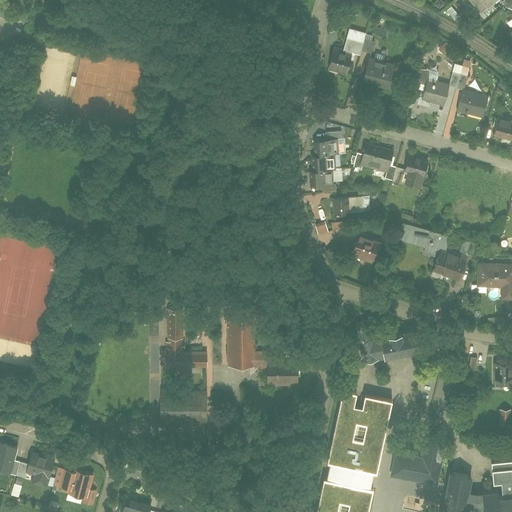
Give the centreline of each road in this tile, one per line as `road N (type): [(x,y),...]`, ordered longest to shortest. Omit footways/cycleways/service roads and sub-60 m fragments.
road 1 (residential): [(295,511),(329,288)]
road 2 (residential): [(511,163),(302,107)]
road 3 (residential): [(329,288),(292,183),(302,107)]
road 4 (residential): [(329,288),(511,330)]
road 5 (residential): [(111,468),(35,426),(0,420)]
